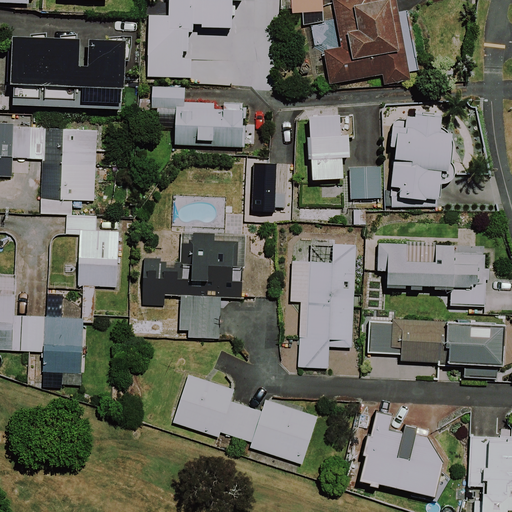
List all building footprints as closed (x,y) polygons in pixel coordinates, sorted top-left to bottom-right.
[(146,0),(146,14),(143,79),(187,81),(189,29),(231,31),(233,2),(240,2),(239,0),(146,0)] [(324,11),(322,0),(292,0),(294,14),(324,11)] [(404,82),(392,0),(343,0),(334,1),(337,19),(341,49),(324,51),(329,84),(382,76),(384,85),(404,82)] [(126,46),(18,40),(14,107),(123,113),(126,46)] [(150,88),(148,110),(179,112),(177,145),(244,149),(246,108),(184,105),(185,90),(150,88)] [(346,137),(353,138),(353,117),(335,116),(335,110),(299,109),(299,119),(311,120),(310,136),(310,159),(309,180),(339,181),(339,160),(345,160),(346,137)] [(439,120),(408,115),(407,120),(394,118),(390,147),(394,148),(387,196),(397,197),(436,203),(446,134),(438,132),(439,120)] [(40,215),(72,216),(73,199),(94,200),(96,168),(96,166),(97,130),(44,128),(14,127),(15,122),(0,120),(0,178),(12,179),(12,174),(27,174),(28,163),(42,164),(42,166),(41,198),(40,215)] [(383,167),(348,166),(347,199),(382,201),(383,167)] [(369,213),(350,212),(349,230),(368,232),(369,213)] [(72,216),(64,216),(63,236),(82,236),(80,286),(83,286),(81,319),(84,319),(93,320),(94,286),(114,287),(116,233),(96,232),(97,217),(72,216)] [(244,237),(180,234),(178,265),(160,264),(158,295),(181,296),(179,336),(222,339),(224,298),(241,299),(244,237)] [(309,264),(291,263),(289,302),(299,302),(296,368),(326,369),(326,352),(352,353),(357,246),(310,244),(309,264)] [(483,256),(452,255),(453,247),(376,245),(375,290),(426,291),(444,292),(444,307),(481,309),(483,256)] [(0,351),(43,354),(45,317),(17,316),(18,295),(2,295),(3,274),(0,273),(0,351)] [(70,319),(67,319),(68,297),(46,296),(45,317),(43,354),(41,385),(81,387),(84,319),(81,319),(70,319)] [(503,327),(367,321),(365,356),(398,357),(397,363),(501,368),(503,327)] [(232,402),(236,391),(187,373),(170,422),(219,439),(221,432),(234,437),(236,437),(250,442),(249,447),(305,466),(321,419),(265,400),(261,412),(246,407),(244,407),(232,402)] [(433,498),(446,437),(389,425),(391,416),(374,413),(359,482),(358,487),(375,491),(376,486),(433,498)] [(504,511),(505,511),(511,511),(511,437),(465,436),(464,486),(481,486),(481,499),(475,499),(474,511),(504,511)]
